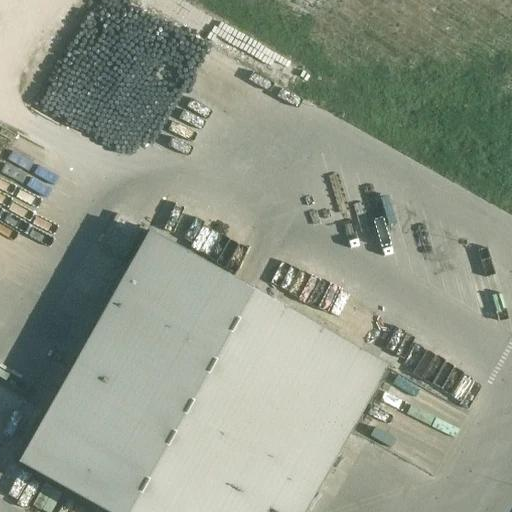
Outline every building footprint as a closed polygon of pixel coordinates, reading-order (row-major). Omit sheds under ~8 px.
[(28,24),(46,34),(51,25),(33,15),(28,24)] [(53,78),(75,88),(80,78),(57,67),(53,78)] [(397,132),(406,136),(414,118),(405,114),(397,132)] [(16,462),(104,511),(301,511),(385,365),(147,231),(16,462)] [(79,255),(75,264),(97,275),(102,266),(79,255)] [(386,342),(398,317),(390,313),(378,338),(386,342)] [(422,364),(433,341),(424,337),(413,360),(422,364)] [(0,391),(0,426),(6,429),(20,402),(0,391)] [(406,424),(395,445),(414,455),(425,434),(406,424)] [(373,449),(377,440),(356,431),(352,440),(373,449)] [(382,446),(377,457),(400,467),(405,455),(382,446)] [(63,511),(72,495),(64,492),(53,511),(63,511)]
